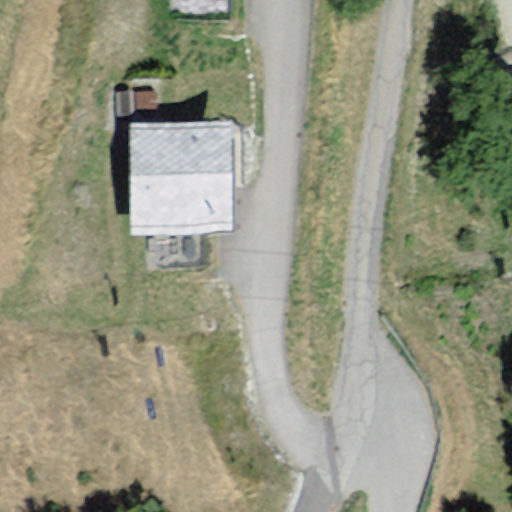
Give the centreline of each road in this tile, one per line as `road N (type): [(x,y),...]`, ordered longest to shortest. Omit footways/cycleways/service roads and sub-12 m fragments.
road 1 (residential): [(353,406),(403,0)]
road 2 (residential): [(353,406),(380,428),(395,465),(393,511)]
